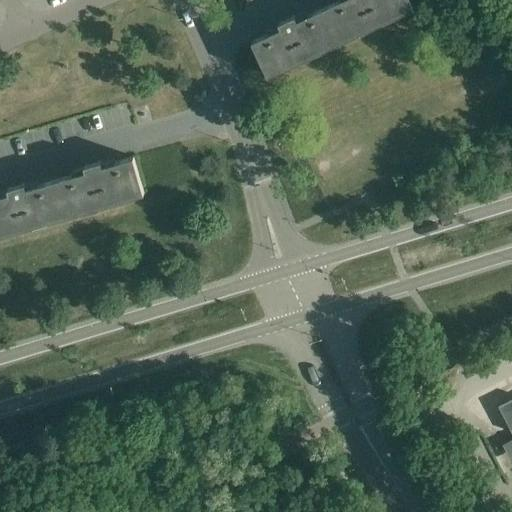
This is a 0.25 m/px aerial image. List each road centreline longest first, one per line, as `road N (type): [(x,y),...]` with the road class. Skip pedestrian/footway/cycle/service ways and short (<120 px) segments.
road 1 (secondary): [(0,410),(303,317)]
road 2 (secondary): [(282,271),(0,358)]
road 3 (residential): [(235,106),(0,172)]
road 4 (secondary): [(511,200),(282,271)]
road 5 (unclassified): [(414,511),(303,317)]
road 6 (secondary): [(303,317),(511,251)]
road 7 (unclassified): [(282,271),(235,106)]
